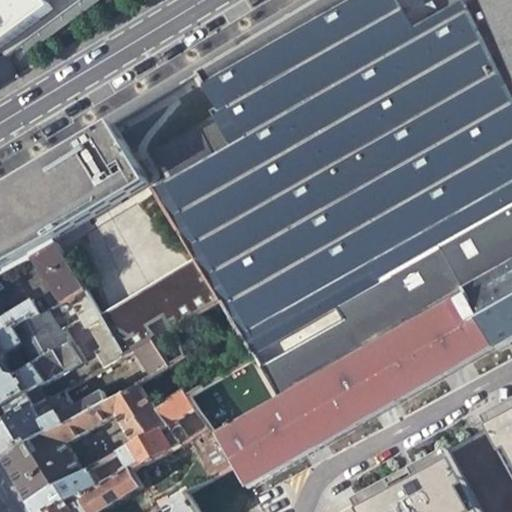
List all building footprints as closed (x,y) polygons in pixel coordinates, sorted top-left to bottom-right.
[(0,0),(0,51),(3,56),(15,48),(19,45),(59,18),(56,14),(75,1),(77,6),(85,0),(0,0)] [(119,0),(85,0),(77,6),(75,1),(56,14),(59,18),(19,45),(30,61),(119,0)] [(511,0),(458,0),(462,6),(415,35),(405,18),(393,0),(325,0),(277,29),(198,76),(215,110),(210,112),(229,147),(210,158),(154,192),(282,405),(467,299),(465,294),(511,267),(511,220),(507,211),(511,208),(511,0)] [(149,184),(154,192),(210,158),(193,131),(156,153),(137,164),(149,184)] [(0,342),(88,292),(61,244),(36,258),(55,293),(0,325),(0,291),(3,290),(0,284),(0,342)] [(511,267),(465,294),(467,299),(282,405),(217,443),(247,492),(331,444),(368,423),(438,382),(496,349),(498,352),(511,344),(511,267)] [(70,327),(78,322),(82,320),(101,352),(94,356),(105,373),(125,361),(88,292),(0,342),(0,433),(53,403),(44,389),(82,366),(64,335),(72,330),(70,327)] [(150,380),(168,369),(154,344),(136,355),(150,380)] [(117,421),(132,448),(170,427),(160,410),(155,413),(139,386),(110,402),(3,464),(16,486),(29,507),(83,476),(68,449),(117,421)] [(63,420),(53,403),(0,433),(0,459),(3,464),(110,402),(106,395),(63,420)] [(87,474),(83,476),(29,507),(32,511),(64,511),(133,474),(209,432),(188,395),(160,410),(170,427),(132,448),(122,454),(130,467),(96,486),(87,474)] [(355,506),(358,511),(511,511),(511,407),(485,422),(491,432),(444,459),(355,506)] [(108,511),(144,492),(133,474),(64,511),(108,511)] [(195,511),(185,494),(165,505),(169,511),(195,511)]
